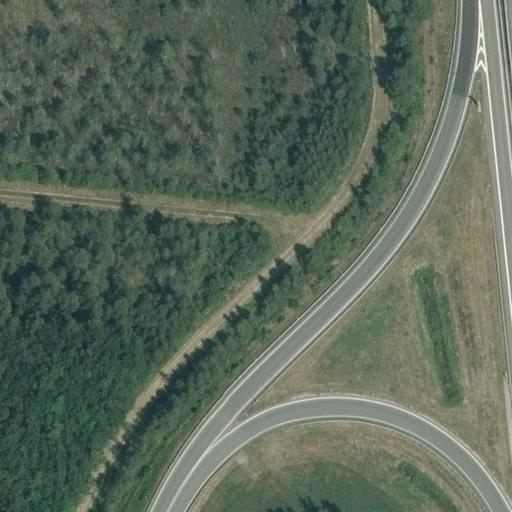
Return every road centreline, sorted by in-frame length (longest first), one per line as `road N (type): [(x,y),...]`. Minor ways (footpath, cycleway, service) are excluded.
road 1 (motorway): [(468,0),(456,113),(404,230),(232,412),(199,460)]
road 2 (track): [(313,218),(139,412),(93,478),(80,511)]
road 3 (motorway): [(199,460),(265,418),(357,407),(400,418),(445,443),(501,511)]
road 4 (track): [(313,218),(0,195)]
road 5 (motorway): [(487,0),(511,261)]
road 6 (track): [(313,218),(355,175),(378,135),(374,0)]
